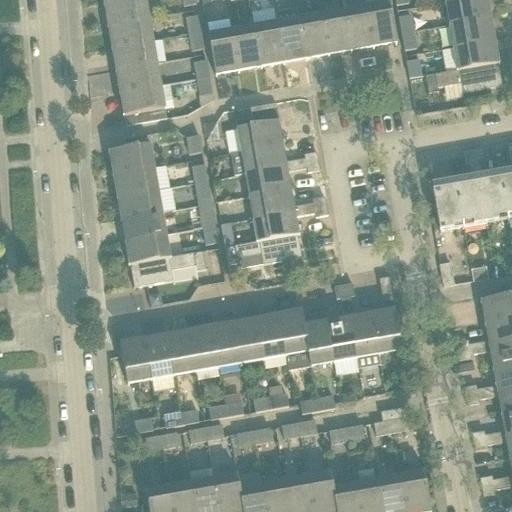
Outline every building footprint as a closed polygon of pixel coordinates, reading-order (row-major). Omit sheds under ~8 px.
[(104,6),(107,28),(149,20),(147,20),(143,0),(132,0),(103,5),(102,5),(102,6),(104,6)] [(194,0),(181,0),(183,8),(195,6),(194,0)] [(471,0),(444,5),(445,5),(449,27),(491,20),(491,19),(490,20),(486,0),(471,0)] [(366,7),(365,7),(373,50),(374,50),(373,49),(395,45),(395,46),(396,46),(393,25),(389,4),(388,4),(388,3),(386,3),(386,5),(366,8),(366,7)] [(344,11),(343,11),(350,54),(351,54),(351,53),(372,49),(372,50),(373,50),(365,7),(364,7),(365,9),(344,12),(344,11)] [(273,10),(251,14),(253,27),(261,70),(261,69),(282,65),(282,66),(283,66),(274,14),(273,10)] [(296,10),(274,14),(283,66),(284,66),(284,65),(305,61),(305,62),(306,62),(298,19),(296,10)] [(321,15),(328,58),(328,57),(350,53),(350,54),(343,11),(342,11),(342,12),(321,16),(321,15)] [(298,19),(306,62),(306,61),(327,57),(327,58),(328,58),(321,15),(320,15),(320,17),(299,20),(298,19)] [(400,19),(398,19),(401,35),(403,35),(407,34),(413,33),(410,17),(400,19)] [(185,20),(188,37),(200,35),(197,18),(185,20)] [(110,50),(110,51),(153,43),(153,42),(151,42),(148,21),(149,21),(149,20),(107,28),(106,28),(106,29),(108,29),(111,50),(110,50)] [(449,27),(448,27),(448,28),(450,28),(453,49),(452,49),(496,42),(496,41),(494,42),(490,21),(491,21),(491,20),(449,27)] [(231,31),(238,74),(239,74),(239,73),(260,69),(260,70),(261,70),(253,27),(252,27),(253,29),(231,33),(231,31)] [(238,74),(231,31),(230,32),(230,33),(209,36),(209,35),(207,36),(208,37),(207,37),(214,77),(215,77),(215,78),(217,78),(216,77),(237,73),(238,74)] [(403,35),(401,35),(404,52),(416,50),(413,33),(407,34),(403,35)] [(200,35),(188,37),(191,53),(203,51),(200,35)] [(153,43),(110,51),(112,51),(115,72),(114,73),(157,66),(165,64),(161,41),(153,43)] [(496,42),(452,49),(453,50),(454,50),(458,72),(456,72),(499,64),(498,64),(494,43),(496,43),(496,42)] [(406,63),(409,80),(421,78),(418,61),(406,63)] [(193,65),(196,82),(209,80),(206,63),(193,65)] [(456,72),(425,77),(428,95),(439,94),(438,90),(461,86),(463,95),(503,88),(499,66),(500,66),(499,64),(456,72)] [(118,95),(118,96),(161,88),(161,87),(159,87),(155,66),(157,66),(114,73),(114,74),(116,74),(119,94),(118,95)] [(209,80),(196,82),(199,98),(211,96),(209,80)] [(161,88),(118,96),(119,96),(123,117),(122,117),(122,118),(123,118),(123,119),(164,111),(163,111),(165,111),(165,110),(173,108),(169,87),(161,88)] [(236,133),(226,135),(230,156),(241,154),(283,147),(283,146),(281,147),(277,125),(279,125),(279,124),(276,105),(249,110),(251,120),(235,122),(237,130),(237,131),(236,132),(236,133)] [(203,126),(206,143),(219,141),(216,124),(203,126)] [(199,138),(185,140),(188,156),(201,154),(199,138)] [(242,156),(245,177),(284,170),(284,175),(286,175),(306,172),(304,162),(284,165),(282,148),(283,148),(283,147),(241,154),(241,155),(240,155),(240,156),(242,156)] [(149,148),(107,155),(107,156),(109,156),(112,177),(111,177),(111,178),(153,170),(154,170),(154,169),(152,169),(149,149),(150,149),(150,148),(149,148)] [(469,166),(472,181),(473,186),(456,189),(456,188),(454,188),(454,189),(433,193),(433,191),(431,191),(439,236),(441,236),(440,234),(462,230),(462,231),(463,231),(463,230),(484,226),(484,227),(486,227),(486,226),(507,222),(507,223),(508,223),(508,222),(511,220),(511,178),(500,181),(500,179),(499,180),(499,181),(483,184),(479,164),(483,163),(481,151),(463,154),(465,167),(469,166)] [(240,156),(240,155),(223,157),(226,179),(244,177),(245,177),(242,156),(240,156)] [(319,173),(316,155),(304,157),(304,162),(306,172),(307,175),(319,173)] [(191,169),(194,187),(206,185),(203,167),(191,169)] [(153,170),(111,178),(111,179),(113,178),(116,200),(157,193),(158,193),(158,192),(169,190),(165,168),(154,170),(153,170)] [(246,178),(249,199),(291,192),(291,191),(289,191),(286,175),(284,175),(284,170),(245,177),(244,177),(245,178),(246,178)] [(206,185),(194,187),(196,202),(209,200),(206,185)] [(116,200),(115,200),(115,201),(117,201),(120,223),(161,216),(162,215),(162,214),(175,212),(171,191),(158,193),(157,193),(116,200)] [(252,221),(253,222),(292,215),(293,220),(294,220),(314,216),(312,206),(292,210),(290,193),(291,193),(291,192),(249,199),(249,200),(250,200),(253,221),(252,221)] [(312,202),(312,206),(314,216),(315,220),(327,218),(324,200),(312,202)] [(199,214),(202,232),(215,230),(212,212),(199,214)] [(258,244),(257,244),(257,245),(298,238),(297,237),(299,237),(298,236),(297,236),(294,220),(293,220),(292,215),(253,222),(254,222),(258,244)] [(121,223),(124,245),(165,238),(167,238),(166,237),(165,237),(161,216),(120,223),(119,223),(119,224),(121,223)] [(224,248),(234,246),(230,224),(220,226),(224,248)] [(215,230),(202,232),(205,247),(218,245),(215,230)] [(124,245),(123,245),(123,247),(125,247),(128,267),(127,267),(127,268),(129,268),(169,261),(169,260),(166,241),(165,238),(124,245)] [(244,247),(224,250),(227,267),(237,266),(237,267),(238,271),(262,267),(301,261),(298,238),(257,245),(257,244),(244,247)] [(169,261),(129,268),(129,270),(133,290),(172,283),(171,274),(194,270),(195,273),(204,271),(202,254),(182,258),(169,260),(169,261)] [(439,267),(443,289),(453,287),(449,266),(439,267)] [(485,269),(470,272),(472,284),(487,281),(485,269)] [(379,281),(379,285),(383,303),(392,301),(388,280),(379,281)] [(336,301),(340,300),(350,299),(354,298),(352,286),(334,289),(336,301)] [(155,296),(147,297),(149,310),(162,307),(160,300),(155,296)] [(484,327),(511,321),(511,297),(481,303),(481,304),(480,304),(480,306),(481,305),(485,326),(483,326),(484,327)] [(326,323),(325,323),(333,365),(334,365),(334,364),(355,360),(355,362),(356,361),(349,321),(354,320),(354,319),(350,299),(340,300),(343,321),(326,324),(326,323)] [(278,315),(277,316),(285,359),(287,372),(309,368),(307,354),(307,353),(303,328),(304,328),(301,313),(300,313),(300,311),(299,312),(299,313),(278,317),(278,315)] [(370,315),(378,358),(379,358),(378,356),(399,353),(399,354),(401,353),(401,352),(394,311),(393,312),(393,311),(392,311),(392,312),(371,316),(371,315),(370,315)] [(349,321),(356,361),(357,361),(356,360),(377,356),(377,358),(378,358),(370,315),(370,316),(354,319),(354,320),(349,321)] [(256,320),(255,320),(263,363),(264,362),(263,361),(284,357),(284,359),(285,359),(277,316),(277,317),(256,321),(256,320)] [(233,323),(232,324),(240,366),(241,366),(241,365),(262,361),(262,363),(263,363),(255,320),(254,320),(254,321),(233,325),(233,323)] [(490,349),(511,344),(511,321),(484,327),(485,327),(488,344),(489,344),(490,349)] [(324,324),(304,328),(303,328),(307,353),(307,354),(309,368),(310,368),(310,370),(312,369),(311,368),(332,364),(332,366),(333,365),(325,323),(324,323),(324,324)] [(210,328),(209,328),(218,371),(218,370),(218,369),(240,365),(240,367),(240,366),(232,324),(232,325),(210,329),(210,328)] [(188,331),(187,331),(195,375),(196,374),(196,373),(217,369),(217,371),(218,371),(209,328),(209,329),(188,333),(188,331)] [(165,336),(164,336),(172,379),(173,378),(173,377),(194,373),(195,375),(187,331),(187,332),(187,333),(165,337),(165,336)] [(143,340),(142,340),(150,382),(150,381),(171,377),(172,379),(164,336),(164,337),(143,341),(143,340)] [(150,382),(142,340),(141,340),(142,341),(121,345),(121,344),(119,344),(119,345),(126,385),(127,385),(127,387),(128,386),(128,385),(149,381),(149,383),(150,382)] [(470,361),(470,357),(467,347),(467,344),(455,346),(459,364),(470,361)] [(492,372),(511,367),(511,344),(490,349),(489,344),(488,344),(467,347),(470,357),(490,354),(493,371),(492,371),(492,372)] [(498,393),(511,390),(511,367),(492,372),(492,373),(493,373),(496,388),(497,388),(498,393)] [(478,406),(478,402),(476,392),(475,388),(463,390),(467,408),(478,406)] [(500,417),(511,414),(511,390),(498,393),(497,388),(496,388),(476,392),(478,402),(498,398),(501,416),(500,416),(500,417)] [(285,396),(270,399),(272,411),(288,408),(285,396)] [(331,398),(315,401),(317,414),(334,411),(333,406),(331,398)] [(270,399),(254,402),(256,414),(272,411),(270,399)] [(317,414),(315,401),(299,404),(301,417),(317,414)] [(240,403),(225,406),(227,419),(243,416),(240,403)] [(227,419),(225,406),(208,409),(211,422),(227,419)] [(380,415),(381,424),(390,423),(406,420),(404,410),(380,415)] [(196,411),(179,414),(181,427),(199,424),(196,411)] [(181,427),(179,414),(163,417),(165,430),(181,427)] [(511,414),(500,417),(500,418),(502,417),(505,433),(506,438),(511,437),(511,414)] [(406,420),(390,423),(392,435),(408,433),(407,424),(406,420)] [(134,424),(136,436),(153,433),(151,421),(134,424)] [(314,423),(297,426),(299,439),(316,436),(314,423)] [(381,424),(373,426),(375,439),(392,435),(390,423),(381,424)] [(299,439),(297,426),(281,429),(283,442),(299,439)] [(221,428),(204,431),(207,444),(223,441),(223,439),(221,428)] [(361,428),(345,431),(345,432),(345,433),(347,444),(363,441),(362,430),(361,429),(361,428)] [(204,431),(188,434),(190,446),(207,444),(204,431)] [(269,431),(252,434),(254,447),(271,444),(269,431)] [(345,431),(329,433),(330,447),(347,444),(345,433),(345,432),(345,431)] [(508,461),(511,460),(511,437),(506,438),(505,433),(483,437),(485,448),(506,444),(509,460),(508,460),(508,461)] [(252,434),(236,436),(239,450),(254,447),(252,434)] [(486,452),(485,448),(483,437),(482,434),(471,436),(474,454),(486,452)] [(176,436),(159,439),(161,452),(179,448),(176,436)] [(161,452),(159,439),(143,441),(145,454),(161,452)] [(421,474),(400,478),(405,511),(429,511),(423,474),(422,474),(422,473),(421,473),(421,474)] [(328,475),(306,479),(312,511),(335,511),(332,490),(333,490),(330,475),(329,475),(329,474),(328,474),(328,475)] [(234,477),(213,480),(218,511),(242,511),(238,491),(239,491),(237,476),(236,476),(236,475),(234,476),(234,477)] [(398,478),(377,482),(382,511),(405,511),(400,478),(399,477),(398,477),(398,478)] [(306,479),(284,483),(288,511),(312,511),(306,479),(306,478),(306,479)] [(511,478),(491,482),(493,493),(511,489),(511,478)] [(494,497),(493,493),(491,482),(490,479),(479,481),(482,499),(494,497)] [(191,483),(190,484),(194,511),(218,511),(213,480),(212,480),(212,481),(191,484),(191,483)] [(355,486),(354,485),(359,511),(382,511),(377,482),(377,481),(376,481),(376,483),(355,486)] [(262,486),(261,486),(265,511),(288,511),(284,483),(284,482),(283,482),(283,483),(262,487),(262,486)] [(168,488),(171,511),(194,511),(190,484),(189,484),(189,485),(169,489),(168,488)] [(354,487),(333,490),(332,490),(335,511),(359,511),(354,485),(354,487)] [(239,491),(238,491),(242,511),(265,511),(261,486),(260,486),(261,487),(239,491)] [(171,511),(168,488),(167,488),(167,489),(147,493),(146,492),(145,492),(145,493),(147,511),(171,511)] [(136,496),(120,497),(120,498),(120,499),(121,510),(136,509),(136,508),(136,506),(136,496)]
